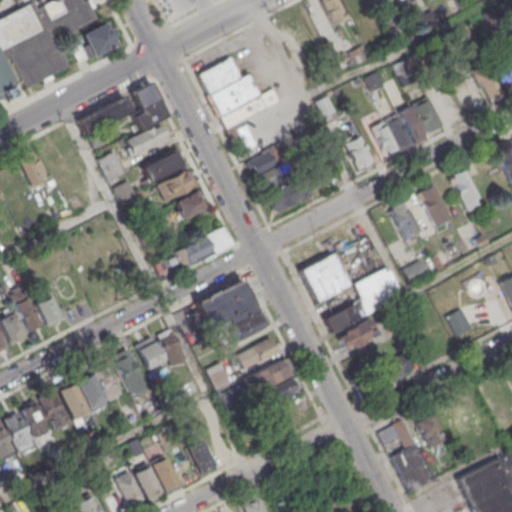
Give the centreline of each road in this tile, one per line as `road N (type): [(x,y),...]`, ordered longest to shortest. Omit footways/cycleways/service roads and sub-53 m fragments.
road 1 (residential): [(390,511),(156,53)]
road 2 (residential): [(511,113),(256,249)]
road 3 (residential): [(256,249),(0,381)]
road 4 (residential): [(172,511),(345,424)]
road 5 (residential): [(345,424),(511,339)]
road 6 (residential): [(0,132),(156,53)]
